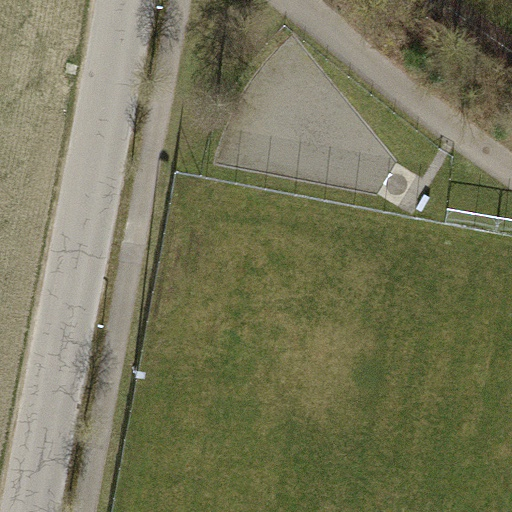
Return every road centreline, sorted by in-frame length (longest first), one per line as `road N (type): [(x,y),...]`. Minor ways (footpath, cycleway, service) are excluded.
road 1 (residential): [(32,511),(129,0)]
road 2 (residential): [(294,0),(511,165)]
